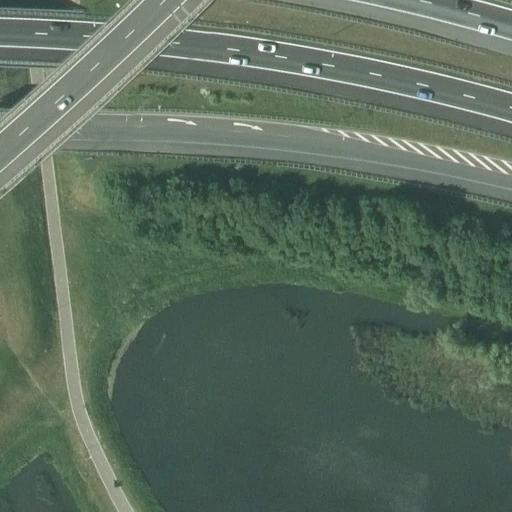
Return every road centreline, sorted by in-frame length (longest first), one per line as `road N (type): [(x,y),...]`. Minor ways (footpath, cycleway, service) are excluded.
road 1 (motorway): [(0,29),(212,47),(344,68),(511,110)]
road 2 (motorway): [(0,127),(255,132),(511,183)]
road 3 (motorway): [(0,148),(158,0)]
